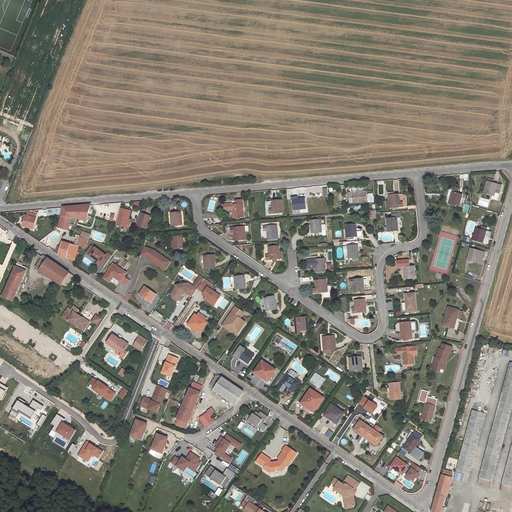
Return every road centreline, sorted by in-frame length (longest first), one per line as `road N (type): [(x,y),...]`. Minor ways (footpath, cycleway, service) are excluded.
road 1 (unclassified): [(418,504),(511,196)]
road 2 (residential): [(285,289),(357,338),(380,331),(381,261),(423,233),(418,172)]
road 3 (unclassified): [(193,190),(418,172)]
road 4 (unclassified): [(0,207),(193,190)]
road 5 (unclassified): [(248,390),(383,484)]
road 6 (residential): [(0,308),(80,358),(119,301)]
road 7 (unclassified): [(119,301),(248,390)]
road 8 (unclassified): [(0,219),(119,301)]
road 9 (residential): [(193,190),(203,233),(285,289)]
